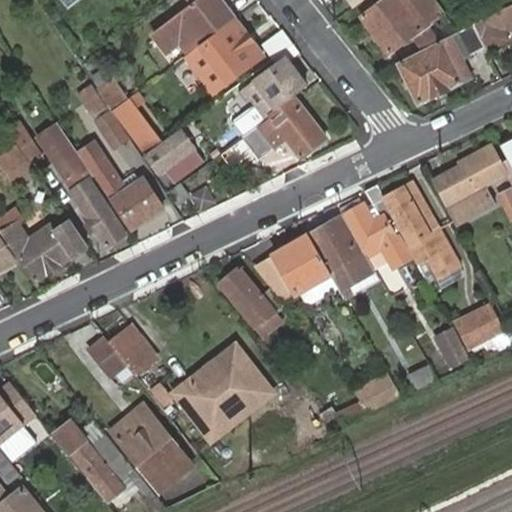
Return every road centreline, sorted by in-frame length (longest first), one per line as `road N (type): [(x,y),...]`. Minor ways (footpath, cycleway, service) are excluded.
road 1 (residential): [(0,342),(405,144)]
road 2 (residential): [(405,144),(292,0)]
